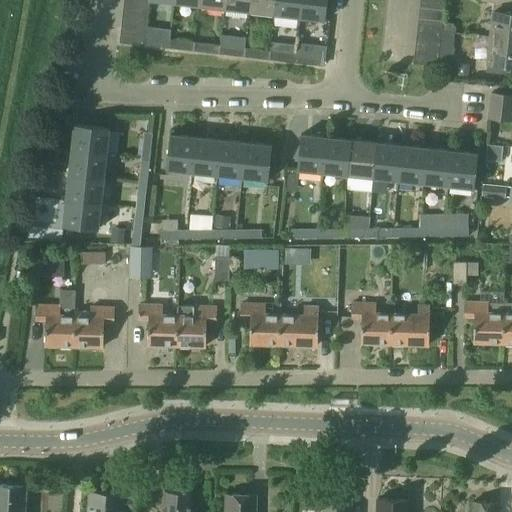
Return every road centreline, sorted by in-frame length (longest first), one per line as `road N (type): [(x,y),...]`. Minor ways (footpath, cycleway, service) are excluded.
road 1 (secondary): [(511,456),(431,430),(177,420),(73,443),(0,442)]
road 2 (residential): [(342,99),(83,93),(105,0)]
